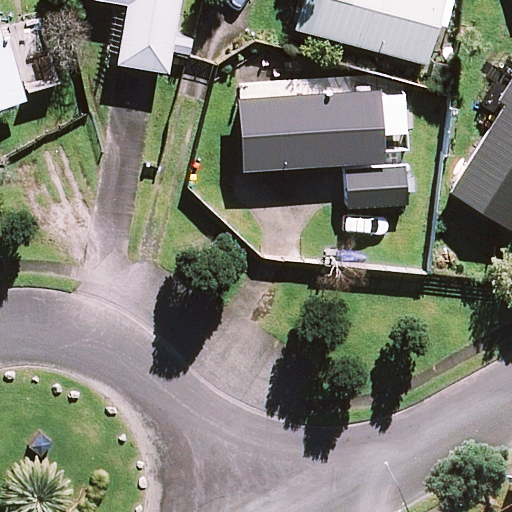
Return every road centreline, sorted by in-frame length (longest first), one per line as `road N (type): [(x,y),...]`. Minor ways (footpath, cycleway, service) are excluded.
road 1 (residential): [(0,333),(59,335),(227,442),(276,455)]
road 2 (residential): [(511,396),(398,455)]
road 3 (residential): [(276,455),(398,455)]
